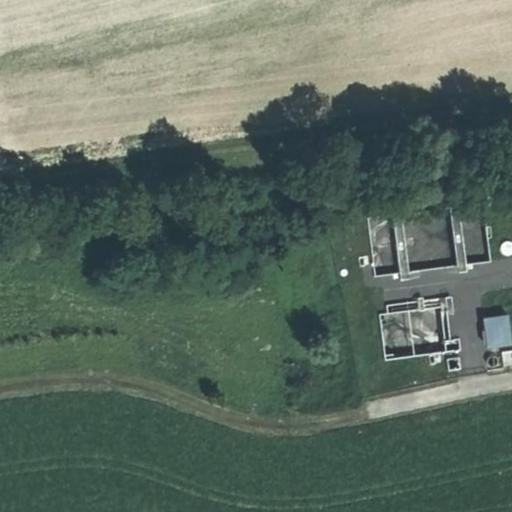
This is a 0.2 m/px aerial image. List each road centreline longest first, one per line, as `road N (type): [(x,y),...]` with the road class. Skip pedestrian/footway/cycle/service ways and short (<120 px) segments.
road 1 (track): [(511,377),(271,430),(109,367),(0,385)]
road 2 (track): [(0,160),(511,105)]
